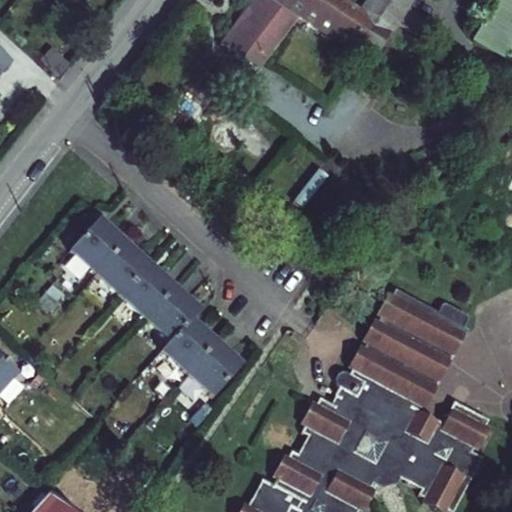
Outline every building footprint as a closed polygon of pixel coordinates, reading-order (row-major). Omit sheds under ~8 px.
[(239,0),(238,2),(253,11),(155,145),(272,231),(328,154),(250,96),(294,38),(360,77),(409,0),(367,0),(348,31),(296,0),(239,0)] [(511,0),(489,0),(459,49),(480,62),(511,15),(511,0)] [(511,15),(480,62),(511,80),(511,15)] [(128,157),(137,144),(121,132),(112,143),(128,157)] [(91,292),(120,260),(94,239),(65,269),(91,292)] [(117,313),(146,284),(120,260),(91,292),(117,313)] [(143,338),(171,307),(146,284),(117,313),(143,338)] [(407,422),(403,420),(394,436),(377,425),(385,410),(381,408),(425,324),(450,337),(453,332),(454,327),(452,322),(435,314),(429,315),(425,316),(423,322),(380,301),(378,306),(372,304),(362,326),(366,328),(363,334),(360,332),(348,352),(353,355),(350,361),(345,358),(334,380),(339,381),(337,386),(331,385),(326,386),(324,390),(322,394),(323,398),(328,403),(325,410),(329,412),(325,421),(310,412),(307,417),(301,415),(291,436),(297,440),(292,446),(299,449),(288,467),(283,465),(279,470),(274,469),(263,490),(268,493),(265,499),(289,511),(359,511),(365,502),(361,501),(363,494),(357,491),(360,484),(374,481),(408,499),(407,504),(412,506),(409,511),(445,511),(457,488),(464,486),(470,472),(466,466),(457,462),(459,456),(464,458),(474,437),(470,436),(473,428),(438,411),(428,433),(407,422)] [(169,358),(187,339),(196,329),(171,307),(143,338),(169,358)] [(407,422),(450,337),(425,324),(381,408),(385,410),(377,425),(394,436),(403,420),(407,422)] [(188,390),(213,362),(187,339),(169,358),(161,366),(188,390)] [(212,411),(238,383),(213,362),(188,390),(212,411)] [(0,379),(0,402),(11,390),(0,379)]
